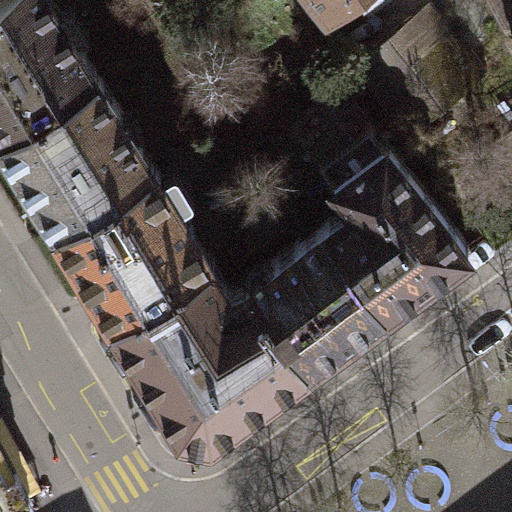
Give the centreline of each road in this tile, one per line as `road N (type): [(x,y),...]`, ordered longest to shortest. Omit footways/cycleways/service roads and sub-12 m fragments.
road 1 (residential): [(203,511),(511,295)]
road 2 (residential): [(145,511),(71,395),(0,254)]
